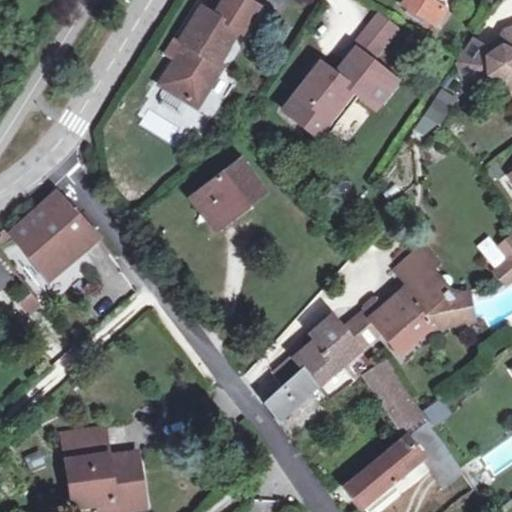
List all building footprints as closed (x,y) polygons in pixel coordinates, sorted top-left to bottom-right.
[(170,92),(188,102),(197,108),(224,66),(219,62),(239,31),(244,35),(261,8),(247,0),(228,0),(217,18),(202,8),(180,42),(186,45),(162,86),(170,91),(170,92)] [(432,27),(442,11),(424,0),(403,0),(401,5),(432,27)] [(374,10),(353,37),(378,55),(398,28),(374,10)] [(494,41),(504,27),(487,14),(457,58),(464,78),(489,69),(491,73),(495,77),(501,80),(509,79),(511,85),(511,52),(509,51),(502,49),(498,50),(494,41)] [(511,26),(504,27),(494,41),(498,50),(502,49),(509,51),(511,52),(511,26)] [(337,74),(342,79),(362,55),(357,51),(337,74)] [(309,77),(303,84),(283,109),(314,134),(326,121),(333,127),(347,111),(360,95),(374,107),(395,82),(362,55),(342,79),(337,74),(321,62),(309,77)] [(296,78),(303,84),(309,77),(302,71),(296,78)] [(437,87),(423,116),(441,124),(455,96),(437,87)] [(181,115),(188,102),(170,92),(170,91),(163,104),(181,115)] [(360,95),(347,111),(362,123),(374,107),(360,95)] [(171,141),(179,126),(146,110),(139,126),(171,141)] [(232,219),(264,194),(240,162),(191,200),(213,230),(231,217),(232,219)] [(10,235),(48,281),(97,239),(55,194),(10,235)] [(511,276),(511,239),(503,246),(510,254),(509,261),(496,271),(506,282),(511,276)] [(413,308),(430,328),(472,318),(467,295),(453,298),(431,272),(437,267),(424,251),(399,271),(411,286),(404,290),(417,305),(413,308)] [(0,291),(12,282),(0,266),(0,291)] [(29,291),(15,303),(25,316),(40,304),(29,291)] [(397,355),(430,328),(413,308),(400,293),(369,317),(397,355)] [(302,371),(316,387),(327,400),(351,379),(340,367),(357,352),(331,319),(311,336),(314,341),(293,360),(302,371)] [(402,428),(420,417),(385,362),(368,374),(402,428)] [(279,422),(316,387),(302,371),(266,404),(279,422)] [(441,397),(421,407),(430,425),(450,415),(441,397)] [(205,408),(212,404),(208,398),(201,402),(205,408)] [(391,484),(419,460),(442,490),(461,473),(424,424),(344,488),(360,509),(361,507),(364,511),(370,511),(396,491),(391,484)] [(72,509),(98,505),(111,504),(112,511),(123,511),(147,508),(140,465),(110,469),(108,459),(104,429),(61,435),(72,509)] [(511,438),(481,455),(491,474),(511,462),(511,438)] [(108,459),(110,469),(140,465),(138,454),(108,459)]
